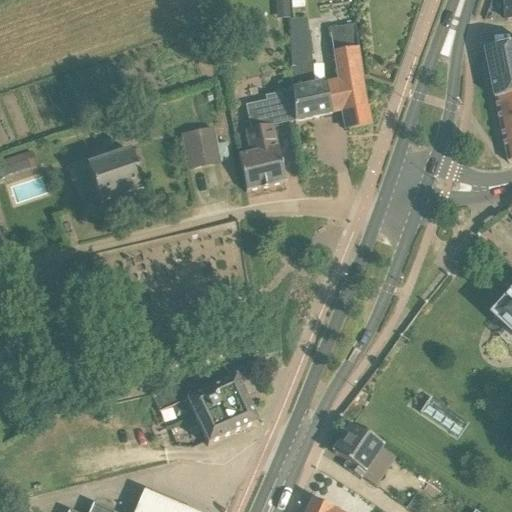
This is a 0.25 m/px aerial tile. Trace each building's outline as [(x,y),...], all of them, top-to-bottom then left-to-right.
[(275,0),(277,21),(290,20),(288,0),(275,0)] [(291,0),(293,9),(305,8),(304,0),(291,0)] [(296,122),(332,115),(345,112),(348,132),(370,127),(362,78),(363,78),(355,25),(330,31),(338,84),(315,89),(314,82),(321,81),(321,65),(313,65),(312,48),(308,18),(290,20),(290,28),(292,90),(294,89),(295,94),(295,100),(296,119),(296,122)] [(511,46),(487,51),(496,100),(511,97),(511,46)] [(511,97),(497,101),(496,101),(502,127),(511,124),(511,97)] [(285,185),(272,124),(268,102),(246,107),(251,131),(245,132),(250,154),(238,157),(246,194),(285,185)] [(147,111),(132,117),(136,128),(151,123),(147,111)] [(511,124),(502,127),(509,165),(511,164),(511,163),(511,124)] [(213,130),(182,136),(189,171),(219,166),(213,130)] [(32,152),(0,162),(0,179),(37,167),(32,152)] [(130,152),(87,167),(85,161),(68,167),(82,208),(99,202),(100,203),(143,188),(130,152)] [(511,299),(496,317),(511,332),(511,299)] [(257,425),(236,378),(212,388),(205,372),(152,397),(159,413),(187,401),(207,447),(257,425)] [(456,437),(466,422),(432,399),(422,414),(456,437)] [(382,447),(353,427),(351,426),(332,454),(347,464),(343,470),(360,482),(382,447)] [(178,511),(174,510),(140,495),(132,511),(178,511)] [(332,511),(333,509),(312,500),(307,511),(332,511)]
